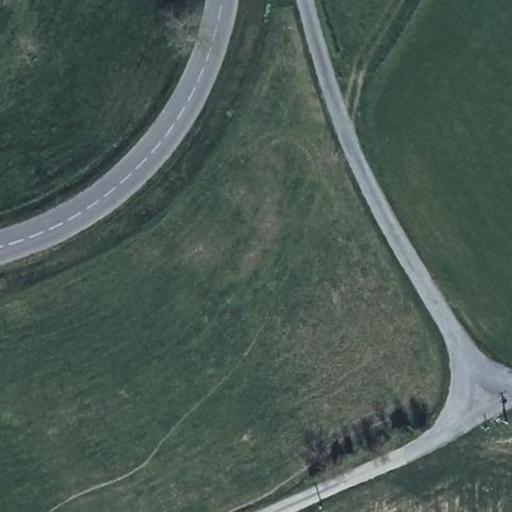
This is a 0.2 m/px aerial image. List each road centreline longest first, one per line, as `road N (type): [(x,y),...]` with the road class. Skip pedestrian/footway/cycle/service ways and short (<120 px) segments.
road 1 (unclassified): [(502,406),(360,163),(308,0)]
road 2 (secondary): [(220,0),(192,91),(147,155),(97,202),(38,234),(0,243)]
road 3 (residential): [(502,406),(286,511)]
